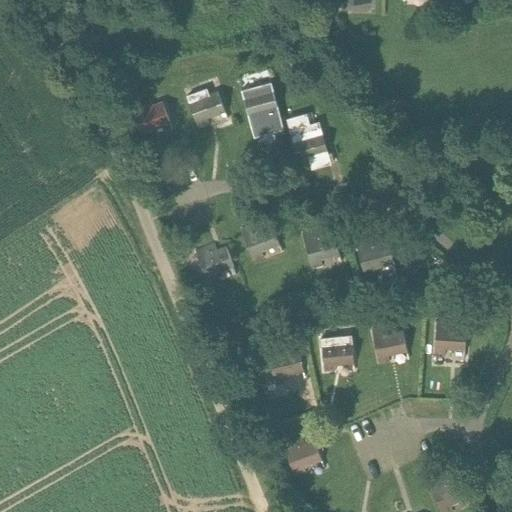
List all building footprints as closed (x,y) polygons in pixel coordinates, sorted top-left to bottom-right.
[(260,115),(278,110),(272,89),(263,91),(261,86),(241,91),(250,123),(261,120),(260,115)] [(208,119),(225,112),(218,92),(209,95),(207,89),(187,97),(198,128),(210,124),(208,119)] [(151,130),(170,123),(162,103),(153,106),(151,100),(131,108),(143,139),(153,135),(151,130)] [(309,158),(328,153),(322,132),(312,135),(311,129),(291,135),(300,167),(311,164),(309,158)] [(262,253),(280,246),(272,225),(263,228),(261,223),(241,230),(253,262),(264,258),(262,253)] [(321,260),(340,255),(333,234),(324,237),(323,231),(303,237),(312,269),(322,266),(321,260)] [(376,269),(394,264),(388,243),(378,245),(377,239),(357,245),(366,277),(377,274),(376,269)] [(215,274),(234,267),(226,247),(217,250),(215,244),(195,252),(207,283),(217,279),(215,274)] [(445,349),(465,351),(466,329),(457,329),(457,323),(436,321),(434,355),(445,356),(445,349)] [(388,355),(407,351),(403,331),(393,333),(392,327),(372,331),(379,364),(389,362),(388,355)] [(334,365),(353,363),(351,342),(341,343),(341,337),(320,339),(324,373),(335,372),(334,365)] [(285,374),(303,370),(298,350),(289,352),(287,346),(267,351),(275,383),(287,381),(285,374)] [(303,467),(321,460),(314,440),(305,444),(303,438),(283,446),(295,477),(306,473),(303,467)] [(451,505),(468,498),(460,479),(451,482),(449,477),(429,485),(440,511),(452,511),(454,511),(451,505)]
